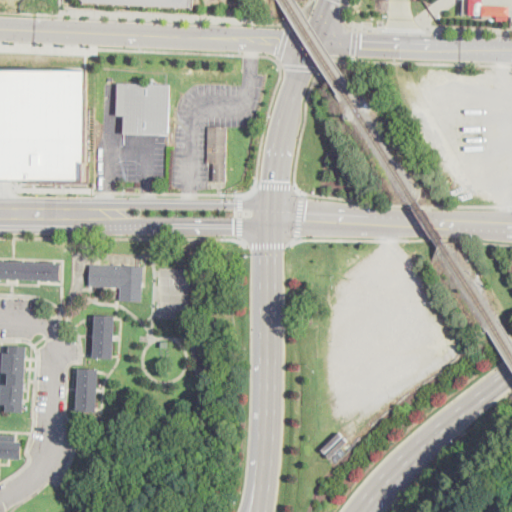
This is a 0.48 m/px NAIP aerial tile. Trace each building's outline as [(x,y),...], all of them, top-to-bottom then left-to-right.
[(511,5),(510,15),(475,14),(476,1),(483,2),(483,4),(511,5)] [(0,69),(0,179),(89,182),(88,69),(0,69)] [(172,85),(170,135),(168,135),(125,134),(125,115),(118,115),(119,84),(172,85)] [(229,126),(227,181),(214,181),(214,163),(208,163),(209,126),(229,126)] [(0,261),(63,264),(63,280),(0,278),(0,261)] [(144,266),(143,301),(122,300),(122,287),(91,286),(92,266),(92,264),(144,266)] [(114,358),(95,358),(96,315),(116,316),(114,358)] [(28,347),(28,357),(25,413),(7,412),(7,405),(2,405),(2,384),(8,384),(9,373),(3,372),(4,353),(10,353),(10,346),(28,347)] [(98,411),(98,413),(77,411),(79,368),(100,369),(98,411)] [(170,390),(170,399),(161,399),(161,390),(170,390)] [(205,410),(201,415),(196,412),(200,406),(205,410)] [(348,442),(342,432),(330,440),(336,450),(348,442)] [(0,434),(17,435),(17,441),(23,442),(22,460),(0,458),(0,434)] [(100,435),(99,443),(91,442),(92,435),(100,435)]
